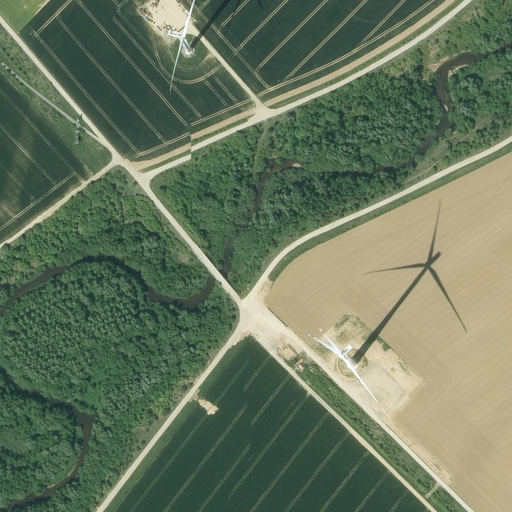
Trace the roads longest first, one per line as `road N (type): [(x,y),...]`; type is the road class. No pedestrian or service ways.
road 1 (track): [(485,0),(360,88),(132,191)]
road 2 (track): [(511,149),(302,251),(241,324)]
road 3 (track): [(256,306),(468,511)]
road 4 (track): [(432,511),(241,324)]
road 5 (track): [(241,324),(96,511)]
road 6 (track): [(241,324),(132,191)]
road 7 (track): [(99,155),(0,42)]
road 8 (track): [(113,171),(0,257)]
road 9 (track): [(274,128),(185,24)]
